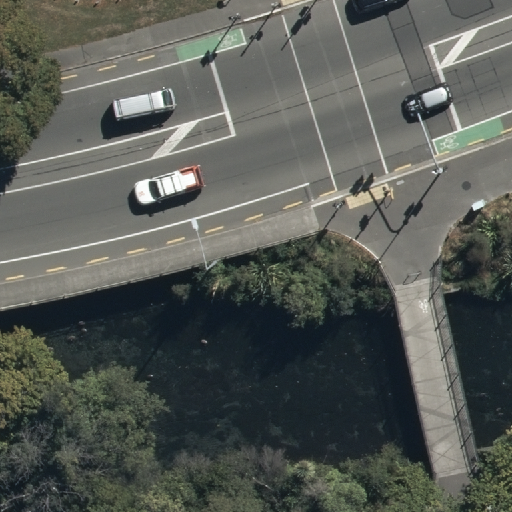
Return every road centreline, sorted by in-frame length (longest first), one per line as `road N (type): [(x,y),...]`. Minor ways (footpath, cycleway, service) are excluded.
road 1 (secondary): [(332,90),(157,145),(0,180)]
road 2 (secondary): [(332,90),(511,27)]
